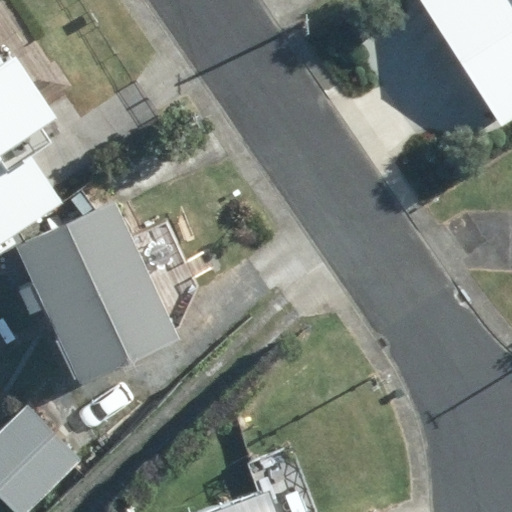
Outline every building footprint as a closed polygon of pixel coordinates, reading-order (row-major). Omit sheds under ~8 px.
[(511,0),(417,0),(500,122),(511,113),(511,0)] [(79,101),(38,39),(25,48),(0,10),(0,244),(74,194),(44,149),(31,157),(20,141),(79,101)] [(126,195),(28,239),(45,278),(30,285),(40,307),(60,299),(73,330),(67,333),(84,372),(90,369),(93,375),(187,333),(126,195)] [(0,477),(31,508),(87,453),(35,402),(0,437),(0,477)] [(295,511),(285,483),(204,511),(295,511)]
